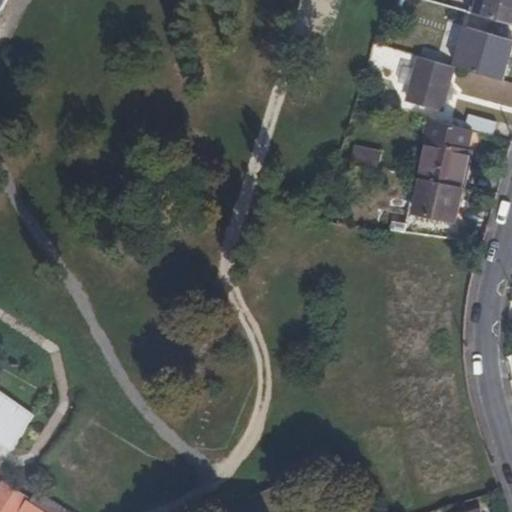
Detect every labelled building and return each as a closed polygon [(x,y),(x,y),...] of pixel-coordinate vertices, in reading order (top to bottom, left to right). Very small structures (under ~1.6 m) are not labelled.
[(0,0),(0,21),(11,0),(0,0)] [(511,0),(473,0),(470,14),(511,26),(511,0)] [(461,69),(497,80),(507,46),(491,41),(495,29),(475,23),(471,35),(469,43),(461,69)] [(454,67),(418,56),(406,100),(443,111),(454,68),(454,67)] [(469,116),(465,129),(474,132),(494,137),(497,124),(469,116)] [(465,129),(428,119),(424,140),(432,142),(423,179),(464,188),(472,151),(470,151),(474,132),(465,129)] [(357,150),(354,163),(379,168),(382,156),(357,150)] [(464,188),(423,179),(415,214),(456,223),(464,188)] [(0,441),(11,450),(14,451),(38,415),(0,388),(0,441)] [(0,480),(2,481),(19,455),(14,451),(11,450),(0,466),(0,480)] [(47,511),(3,482),(2,481),(0,483),(0,487),(2,488),(0,490),(0,511),(21,511),(22,511),(21,511),(47,511)]
